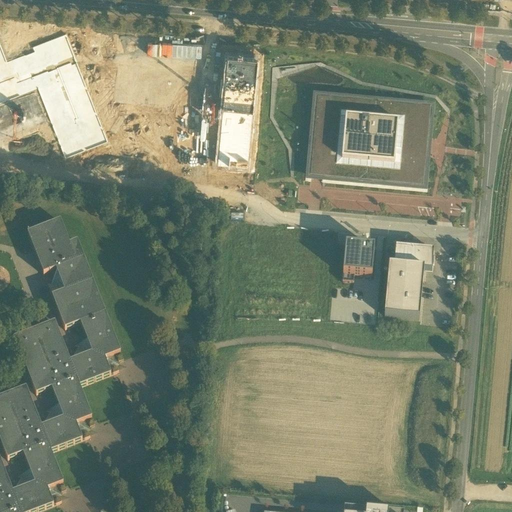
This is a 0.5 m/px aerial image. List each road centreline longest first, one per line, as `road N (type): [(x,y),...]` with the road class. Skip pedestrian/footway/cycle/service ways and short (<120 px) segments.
road 1 (secondary): [(124,0),(448,32)]
road 2 (residential): [(482,234),(456,511)]
road 3 (track): [(495,101),(386,58),(268,41),(247,50)]
road 4 (residential): [(482,234),(281,217),(252,203)]
road 5 (residential): [(496,92),(482,234)]
